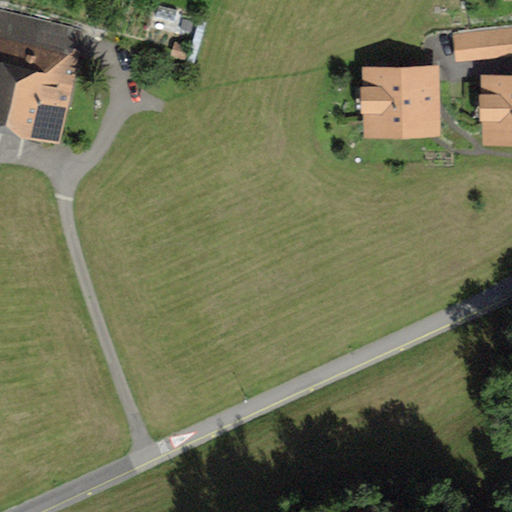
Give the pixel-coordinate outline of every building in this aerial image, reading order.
[(0,126),(7,128),(35,15),(0,6),(0,126)] [(88,28),(35,15),(7,128),(60,141),(88,28)] [(511,54),(511,26),(454,33),(457,61),(511,54)] [(192,45),(176,40),(171,54),(187,59),(192,45)] [(442,132),(440,62),(364,63),(365,134),(442,132)] [(511,141),(511,71),(482,72),(484,142),(511,141)]
